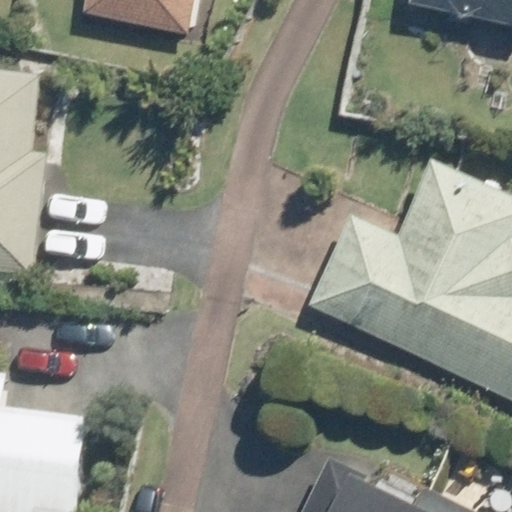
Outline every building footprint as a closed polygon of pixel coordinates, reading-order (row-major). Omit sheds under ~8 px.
[(90,0),(89,8),(194,27),(198,0),(90,0)] [(511,0),(454,0),(511,11),(511,0)] [(46,155),(27,153),(38,74),(0,69),(0,266),(30,271),(46,155)] [(511,187),(435,153),(406,217),(358,195),(310,303),(511,392),(511,276),(501,271),(511,245),(511,187)] [(75,511),(89,413),(2,401),(7,368),(0,367),(0,503),(63,511),(75,511)] [(448,511),(336,457),(308,511),(448,511)]
